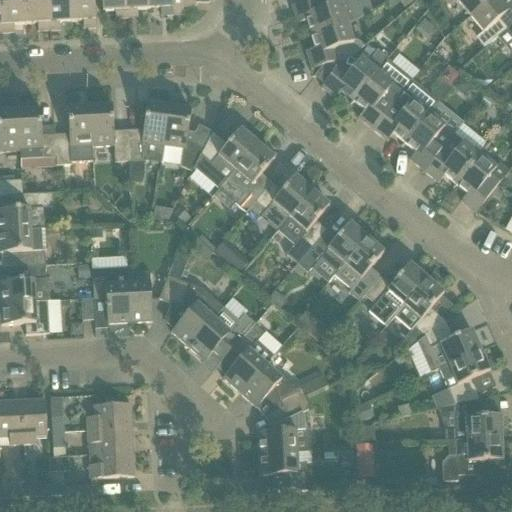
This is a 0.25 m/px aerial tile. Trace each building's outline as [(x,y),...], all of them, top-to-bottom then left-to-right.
[(1,0),(3,35),(14,35),(14,27),(25,27),(23,0),(1,0)] [(37,26),(37,33),(49,33),(46,0),(23,0),(25,27),(37,26)] [(46,0),(49,33),(60,32),(59,25),(71,24),(69,0),(46,0)] [(69,0),(71,24),(83,23),(83,31),(95,30),(94,15),(94,10),(93,0),(69,0)] [(115,14),(115,21),(126,20),(125,0),(101,0),(102,14),(115,14)] [(125,0),(126,20),(137,20),(137,12),(148,12),(147,0),(125,0)] [(160,11),(160,18),(172,17),(170,0),(147,0),(148,12),(160,11)] [(170,0),(172,17),(183,17),(182,10),(195,9),(195,4),(194,0),(170,0)] [(319,0),(316,0),(291,8),(297,27),(306,24),(310,37),(347,25),(357,22),(371,13),(368,2),(363,0),(329,0),(321,3),(319,0)] [(397,0),(404,9),(418,0),(417,0),(397,0)] [(458,4),(470,19),(492,0),(453,0),(455,5),(458,4)] [(511,1),(511,0),(492,0),(470,19),(482,34),(476,40),(484,50),(496,40),(506,32),(511,27),(511,1)] [(415,32),(426,41),(435,30),(424,21),(415,32)] [(306,53),(311,71),(340,62),(352,58),(363,49),(361,45),(356,42),(352,44),(347,25),(310,37),(314,49),(306,53)] [(341,95),(353,104),(377,74),(388,61),(377,52),(366,65),(361,61),(349,75),(340,67),(321,90),(336,102),(341,95)] [(358,120),(372,132),(402,95),(412,82),(387,62),(388,61),(377,74),(353,104),(364,113),(358,120)] [(459,79),(451,89),(456,93),(465,92),(469,88),(459,79)] [(392,137),(404,146),(428,116),(429,116),(437,106),(437,103),(412,82),(402,95),(372,132),(387,144),(392,137)] [(485,98),(480,104),(487,110),(492,104),(485,98)] [(511,107),(508,102),(502,108),(507,115),(511,111),(511,107)] [(142,163),(161,164),(164,149),(168,110),(146,107),(142,137),(127,138),(128,164),(142,163)] [(114,149),(115,165),(128,164),(127,138),(113,139),(112,109),(89,110),(91,150),(92,150),(114,149)] [(55,142),(57,168),(71,167),(71,165),(92,164),(92,150),(91,150),(89,110),(67,111),(69,141),(55,142)] [(164,149),(182,151),(180,167),(180,168),(192,174),(193,170),(209,139),(196,132),(190,143),(187,143),(191,113),(168,110),(164,149)] [(40,113),(17,114),(20,154),(20,162),(56,160),(55,142),(50,142),(49,132),(46,129),(41,129),(40,113)] [(0,114),(0,154),(20,154),(17,114),(0,114)] [(409,162),(424,174),(442,151),(454,137),(429,116),(428,116),(404,146),(415,155),(409,162)] [(193,170),(218,192),(257,147),(240,132),(227,148),(211,134),(209,139),(193,170)] [(444,178),(455,188),(479,158),(454,137),(442,151),(424,174),(438,186),(444,178)] [(257,147),(218,192),(245,216),(248,213),(271,186),(261,177),(274,161),(257,147)] [(460,204),(475,216),(494,193),(510,174),(499,165),(495,170),(479,158),(455,188),(466,197),(460,204)] [(260,220),(277,235),(278,234),(312,194),(295,179),(282,195),(271,186),(248,213),(259,222),(260,220)] [(0,184),(0,198),(10,198),(23,197),(22,183),(0,184)] [(497,190),(491,197),(498,203),(503,195),(497,190)] [(286,257),(297,266),(326,233),(316,224),(329,208),(312,194),(278,234),(294,248),(286,257)] [(11,212),(0,212),(0,234),(44,232),(43,210),(41,210),(41,209),(53,208),(52,196),(41,196),(23,197),(18,197),(19,212),(11,212)] [(173,218),(183,227),(190,220),(180,210),(173,218)] [(154,214),(152,226),(163,226),(166,215),(165,215),(155,214),(154,214)] [(337,275),(367,241),(350,226),(337,241),(326,233),(297,266),(307,275),(320,261),(337,275)] [(102,230),(91,230),(91,241),(102,240),(102,230)] [(0,256),(13,256),(14,270),(45,268),(44,253),(47,253),(46,232),(44,232),(0,234),(0,256)] [(337,275),(334,278),(351,292),(348,295),(359,304),(365,297),(365,298),(381,280),(371,271),(384,255),(367,241),(337,275)] [(224,246),(216,254),(225,262),(232,253),(224,246)] [(158,302),(170,307),(179,283),(187,262),(176,258),(168,278),(158,302)] [(243,263),(236,272),(240,275),(247,267),(243,263)] [(89,267),(77,268),(78,281),(90,280),(89,267)] [(381,280),(365,298),(376,307),(368,316),(385,330),(394,319),(427,282),(410,267),(391,288),(381,280)] [(0,285),(0,306),(48,304),(50,304),(48,281),(46,281),(45,268),(14,270),(15,284),(0,285)] [(103,273),(92,274),(92,280),(93,288),(93,302),(94,305),(106,305),(107,327),(130,326),(127,276),(126,271),(103,273)] [(127,276),(130,326),(152,325),(149,274),(127,276)] [(414,330),(425,339),(445,324),(430,312),(444,296),(427,282),(394,319),(411,333),(414,330)] [(170,307),(182,311),(191,288),(179,283),(170,307)] [(171,336),(188,350),(213,321),(223,310),(207,295),(202,292),(191,288),(182,311),(187,317),(171,336)] [(80,302),(82,324),(95,323),(94,305),(93,302),(80,302)] [(265,302),(262,306),(262,311),(266,314),(272,308),(265,302)] [(24,327),(25,338),(49,337),(48,317),(48,304),(0,306),(0,324),(0,328),(24,327)] [(221,312),(188,350),(204,365),(219,349),(228,357),(254,328),(255,327),(245,318),(239,324),(223,310),(221,312)] [(326,332),(316,323),(305,336),(316,345),(326,332)] [(425,339),(418,344),(432,375),(439,372),(480,354),(471,334),(453,342),(445,324),(425,339)] [(223,382),(239,396),(264,368),(273,358),(257,344),(264,336),(254,328),(228,357),(237,365),(223,382)] [(448,392),(455,408),(480,402),(471,382),(489,374),(480,354),(439,372),(448,392)] [(239,396),(256,411),(271,394),(277,400),(282,411),(303,401),(298,390),(283,377),(280,381),(264,368),(239,396)] [(442,383),(438,374),(427,379),(431,388),(442,383)] [(340,385),(335,390),(345,399),(350,393),(340,385)] [(50,401),(52,436),(63,435),(63,420),(62,400),(50,401)] [(257,435),(258,457),(297,455),(311,454),(310,432),(305,433),(304,420),(302,415),(310,411),(304,400),(282,411),(273,415),(279,426),(273,429),(273,434),(257,435)] [(445,432),(446,444),(454,443),(501,441),(501,419),(480,420),(480,402),(455,408),(437,411),(445,432)] [(20,404),(22,447),(36,447),(35,439),(47,438),(45,403),(20,404)] [(0,405),(0,448),(22,447),(20,404),(0,405)] [(368,406),(354,411),(360,425),(373,420),(368,406)] [(87,421),(87,434),(130,432),(129,407),(94,409),(94,420),(87,421)] [(408,407),(397,410),(399,419),(410,416),(408,407)] [(355,431),(355,443),(374,443),(374,431),(355,431)] [(96,446),(96,457),(132,455),(130,432),(87,434),(88,441),(88,447),(96,446)] [(52,436),(53,451),(64,450),(63,435),(52,436)] [(441,466),(442,485),(457,484),(457,479),(483,478),(482,465),(502,464),(501,441),(454,443),(455,458),(448,458),(441,466)] [(357,448),(357,458),(367,458),(368,447),(357,448)] [(353,452),(340,453),(341,469),(353,468),(353,452)] [(88,458),(90,482),(133,480),(132,455),(96,457),(96,458),(88,458)] [(297,455),(258,457),(259,479),(282,478),(282,491),(308,489),(307,477),(306,466),(298,467),(297,455)] [(49,474),(69,473),(69,459),(48,460),(49,474)] [(357,472),(357,481),(373,481),(372,471),(357,472)] [(435,481),(424,481),(424,489),(435,489),(435,481)] [(49,488),(50,499),(65,498),(64,487),(49,488)] [(25,489),(25,500),(41,499),(40,488),(25,489)] [(10,490),(10,501),(25,500),(25,489),(10,490)]
